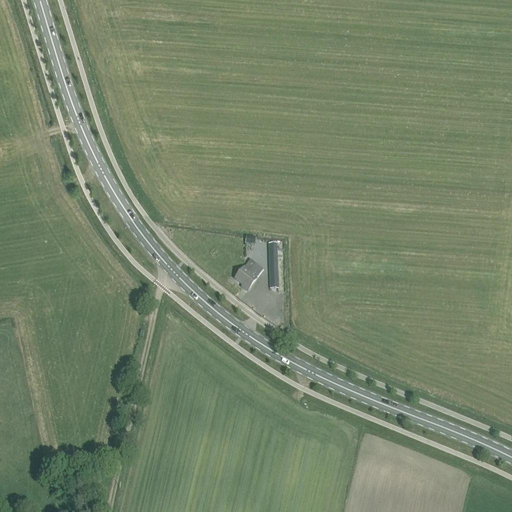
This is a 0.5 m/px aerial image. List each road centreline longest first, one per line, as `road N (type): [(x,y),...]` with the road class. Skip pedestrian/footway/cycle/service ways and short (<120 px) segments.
road 1 (secondary): [(511,457),(298,365),(192,290),(108,183),(39,0)]
road 2 (track): [(108,511),(160,285)]
